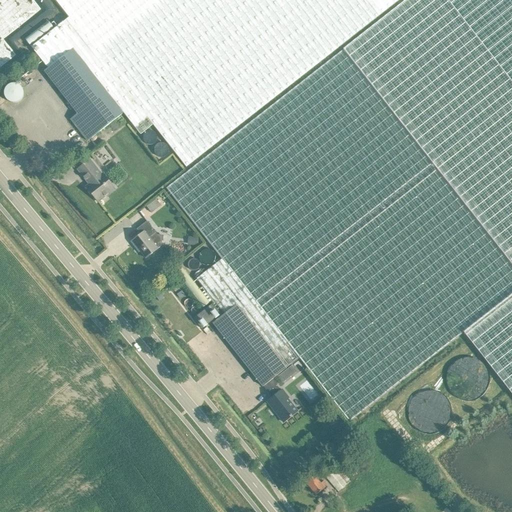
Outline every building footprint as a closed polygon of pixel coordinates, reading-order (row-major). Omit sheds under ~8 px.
[(55,0),(69,18),(31,47),(48,68),(44,71),(77,114),(70,119),(88,141),(124,113),(140,134),(153,124),(186,167),(399,0),(55,0)] [(511,0),(405,0),(343,50),(166,188),(215,251),(222,259),(196,279),(224,314),(213,323),(263,387),(263,386),(272,397),(267,401),(273,409),(274,408),(277,412),(276,413),(283,422),(285,420),(290,417),(298,412),(287,399),(288,398),(282,390),(280,391),(276,386),(279,384),(274,378),(286,368),(299,358),(349,422),(463,332),(511,394),(511,0)] [(30,70),(37,64),(34,60),(26,66),(30,70)] [(23,90),(21,87),(18,85),(14,84),(11,85),(8,87),(5,90),(5,94),(5,97),(8,100),(11,102),(14,103),(18,102),(21,100),(23,97),(24,94),(23,90)] [(101,175),(90,160),(78,169),(89,184),(86,187),(98,202),(115,189),(103,174),(101,175)] [(158,249),(161,246),(163,235),(157,235),(156,232),(147,221),(136,229),(141,234),(131,242),(136,249),(137,248),(146,258),(158,249)] [(198,245),(198,237),(188,236),(188,244),(198,245)] [(202,307),(209,302),(179,265),(173,270),(202,307)] [(177,284),(172,288),(175,292),(180,289),(177,284)] [(213,303),(193,318),(202,328),(221,314),(213,303)] [(338,491),(350,481),(338,466),(326,476),(338,491)] [(320,483),(314,476),(306,482),(316,495),(324,488),(327,485),(324,481),(320,483)]
